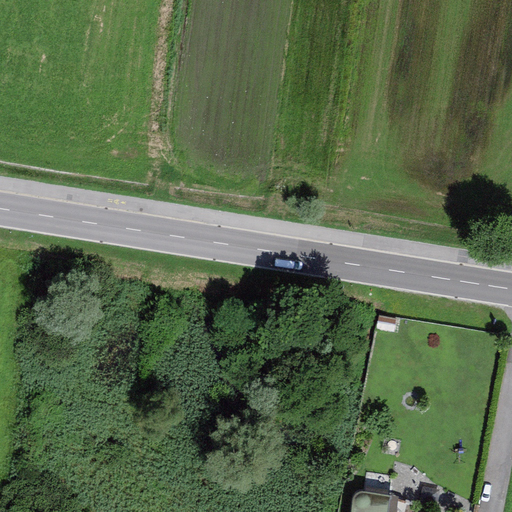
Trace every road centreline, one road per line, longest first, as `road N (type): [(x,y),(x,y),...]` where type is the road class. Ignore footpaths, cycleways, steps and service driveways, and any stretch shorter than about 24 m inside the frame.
road 1 (primary): [(511,289),(0,208)]
road 2 (track): [(511,369),(487,511)]
